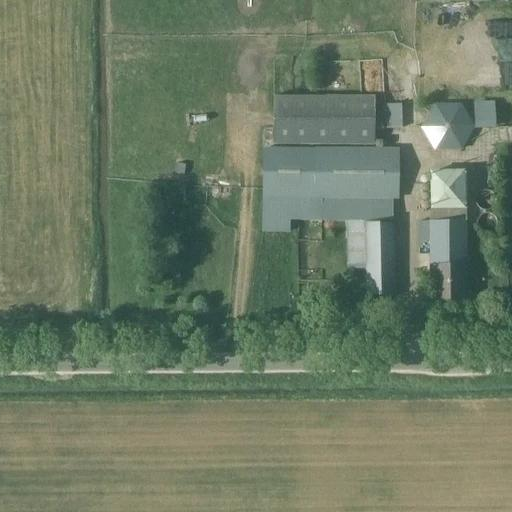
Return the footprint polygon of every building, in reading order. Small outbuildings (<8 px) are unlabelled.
[(467,44),(508,43),(508,22),(466,23),(467,44)] [(511,70),(464,72),(465,87),(511,86),(511,70)] [(273,97),(273,145),(373,145),(373,97),(273,97)] [(404,126),(403,103),(386,103),(387,126),(404,126)] [(460,150),(472,128),(459,104),(434,105),(421,128),(434,151),(460,150)] [(472,128),(492,128),(492,104),(472,104),(472,128)] [(397,198),(398,150),(264,149),(264,220),(309,220),(309,198),(397,198)] [(430,211),(463,211),(463,171),(430,171),(430,211)] [(365,299),(393,298),(392,199),(319,200),(319,220),(346,220),(347,263),(364,263),(365,299)] [(429,304),(466,303),(466,221),(416,222),(416,242),(429,242),(429,304)]
